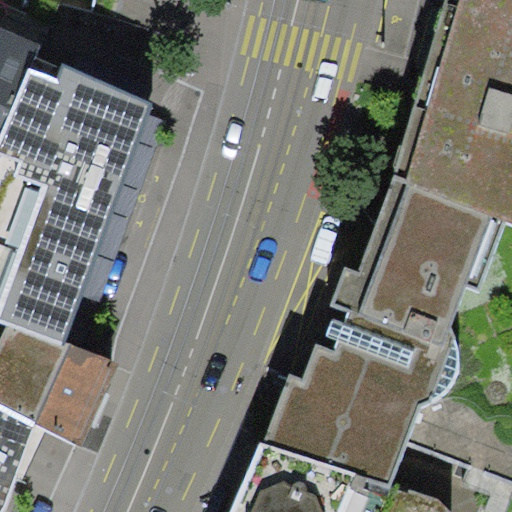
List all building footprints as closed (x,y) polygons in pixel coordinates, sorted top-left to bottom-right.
[(511,0),(443,0),(392,182),(390,187),(346,313),(334,350),(317,343),(303,379),(290,375),(263,440),(390,487),(421,404),(430,402),(441,394),(448,389),(454,381),(457,371),(457,358),(455,343),(450,328),(465,286),(479,291),(504,222),(511,224),(511,0)] [(0,175),(55,47),(0,24),(0,175)] [(0,316),(116,362),(195,121),(55,47),(0,178),(0,316)] [(12,323),(0,346),(0,403),(82,444),(116,362),(12,323)] [(448,511),(257,445),(227,511),(448,511)]
